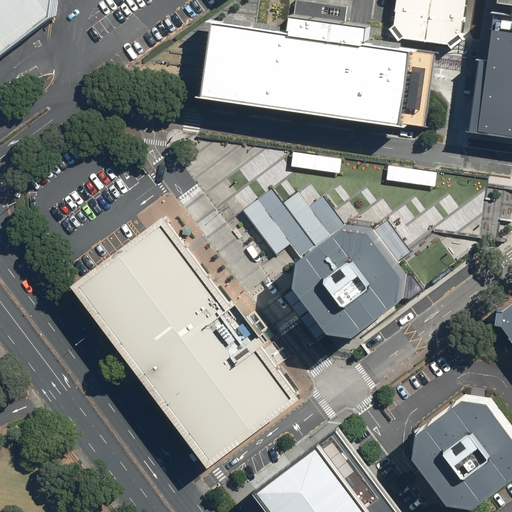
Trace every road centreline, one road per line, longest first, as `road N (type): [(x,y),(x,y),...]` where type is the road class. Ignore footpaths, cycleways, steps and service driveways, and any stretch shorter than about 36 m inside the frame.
road 1 (primary): [(0,246),(196,511)]
road 2 (primary): [(140,511),(0,317)]
